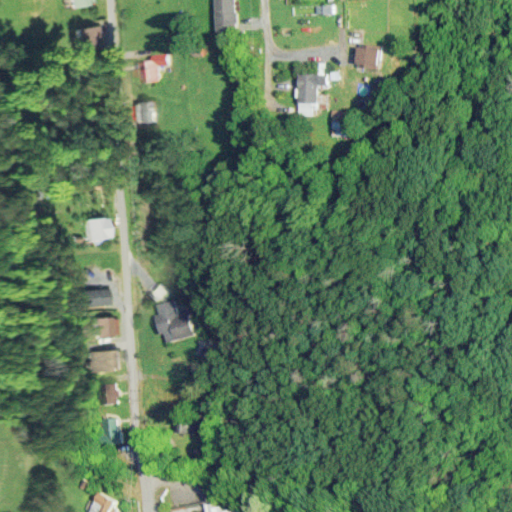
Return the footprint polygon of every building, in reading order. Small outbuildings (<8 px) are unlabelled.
[(222,0),(223,30),(244,30),(243,0),(222,0)] [(102,46),(99,25),(75,28),(79,49),(102,46)] [(167,80),(165,65),(174,64),(173,54),(146,57),(148,82),(167,80)] [(337,88),(338,88),(338,70),(309,70),(309,99),(337,99),(337,88)] [(135,100),(135,120),(158,120),(158,100),(135,100)] [(343,132),(358,132),(358,106),(343,106),(343,132)] [(111,217),(87,217),(87,238),(111,238),(111,217)] [(109,290),(81,290),(81,306),(109,306),(109,290)] [(183,316),(178,299),(160,305),(172,342),(200,334),(193,313),(183,316)] [(116,337),(116,318),(91,318),(91,337),(116,337)] [(91,371),(120,371),(120,351),(91,351),(91,371)] [(119,404),(119,384),(102,384),(102,404),(119,404)] [(204,417),(176,417),(176,432),(204,432),(204,417)] [(102,419),(102,444),(124,444),(124,431),(119,431),(119,419),(102,419)] [(117,511),(123,500),(104,491),(94,511),(96,511),(117,511)] [(255,511),(255,509),(237,511),(224,511),(223,503),(166,511),(165,511),(255,511)]
